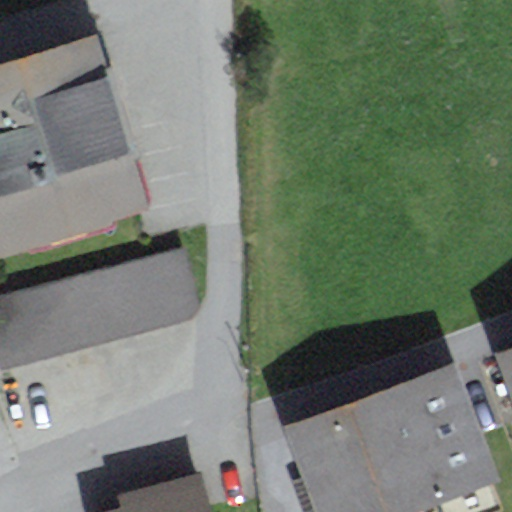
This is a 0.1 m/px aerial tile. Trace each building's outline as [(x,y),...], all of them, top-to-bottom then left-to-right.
[(0,254),(141,209),(88,35),(0,61),(0,254)] [(178,249),(0,309),(0,326),(17,376),(201,314),(178,249)] [(511,349),(486,358),(511,437),(511,349)] [(453,364),(283,426),(314,511),(417,511),(495,483),(453,364)] [(218,511),(205,473),(105,507),(106,511),(218,511)]
